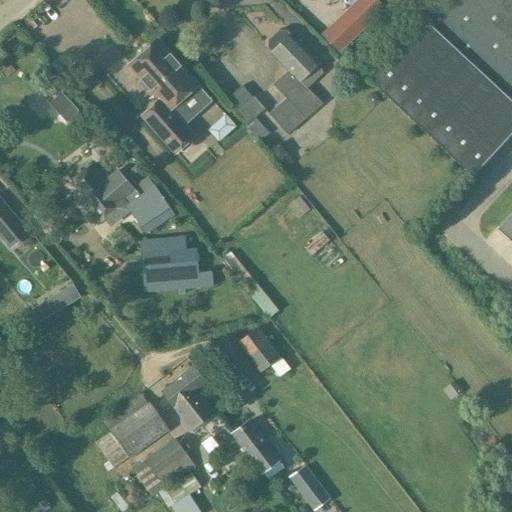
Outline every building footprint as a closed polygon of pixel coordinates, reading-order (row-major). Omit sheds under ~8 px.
[(378,0),(357,0),(322,34),(340,52),(386,8),(378,0)] [(511,0),(439,0),(368,76),(472,173),(511,130),(511,0)] [(268,38),(268,46),(272,50),(271,51),(289,70),(275,83),(287,96),(269,113),(288,134),(320,104),(298,80),(318,62),(291,32),(291,33),(287,28),(279,28),(268,38)] [(158,38),(130,64),(163,102),(146,116),(144,114),(143,115),(176,152),(180,148),(181,149),(185,150),(191,144),(191,141),(190,139),(194,135),(185,125),(213,100),(198,83),(158,38)] [(247,124),(264,107),(244,86),(227,102),(247,124)] [(219,140),(236,124),(225,112),(207,128),(219,140)] [(269,152),(284,170),(294,161),(279,144),(269,152)] [(124,203),(95,162),(67,183),(78,199),(75,201),(93,225),(124,203)] [(174,214),(155,185),(128,204),(147,232),(174,214)] [(288,205),(298,218),(310,209),(300,196),(288,205)] [(511,211),(497,228),(511,241),(511,211)] [(54,218),(63,234),(73,227),(64,212),(54,218)] [(109,238),(124,253),(136,242),(121,227),(109,238)] [(202,286),(198,247),(187,248),(186,236),(140,240),(144,288),(173,286),(173,289),(202,286)] [(230,251),(220,259),(269,317),(279,309),(230,251)] [(64,291),(31,303),(36,318),(70,306),(64,291)] [(239,342),(261,371),(271,364),(280,375),(289,369),(258,327),(239,342)] [(192,428),(214,410),(197,389),(207,381),(195,366),(163,391),(192,428)] [(450,399),(461,391),(454,382),(443,389),(450,399)] [(170,430),(151,401),(147,403),(141,394),(104,421),(130,458),(170,430)] [(234,433),(263,471),(278,459),(249,421),(234,433)] [(188,470),(194,466),(174,438),(132,469),(151,496),(165,486),(176,503),(199,487),(188,470)] [(305,465),(289,477),(308,503),(325,490),(305,465)]
